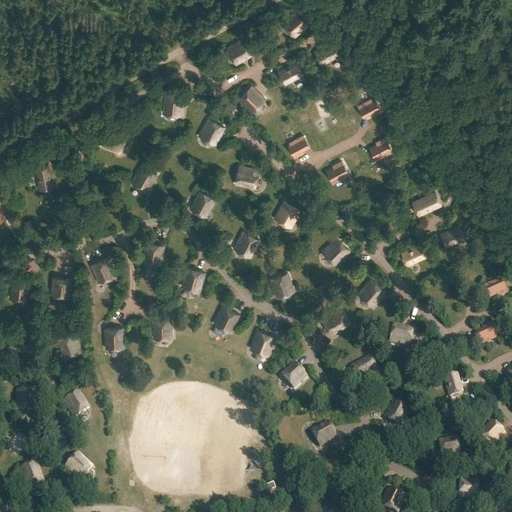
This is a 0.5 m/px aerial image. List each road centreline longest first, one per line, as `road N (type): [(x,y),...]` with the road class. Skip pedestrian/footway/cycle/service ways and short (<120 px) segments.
road 1 (track): [(339,0),(409,83),(427,75),(492,0)]
road 2 (track): [(100,91),(270,0)]
road 3 (track): [(409,83),(511,209)]
